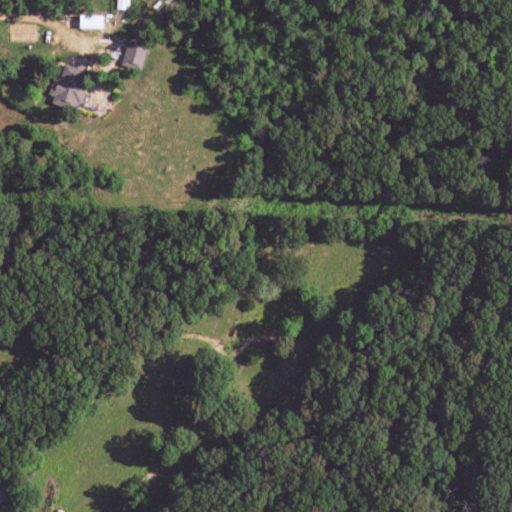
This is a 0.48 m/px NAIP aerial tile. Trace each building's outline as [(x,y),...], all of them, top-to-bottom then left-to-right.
[(127,10),(127,0),(115,0),(116,9),(127,10)] [(79,28),(102,28),(102,16),(79,15),(79,28)] [(121,66),(141,70),(147,43),(127,39),(121,66)] [(51,77),(48,95),(52,96),(51,104),(81,109),(88,69),(63,65),(60,79),(51,77)] [(0,488),(0,502),(9,498),(4,487),(0,488)]
